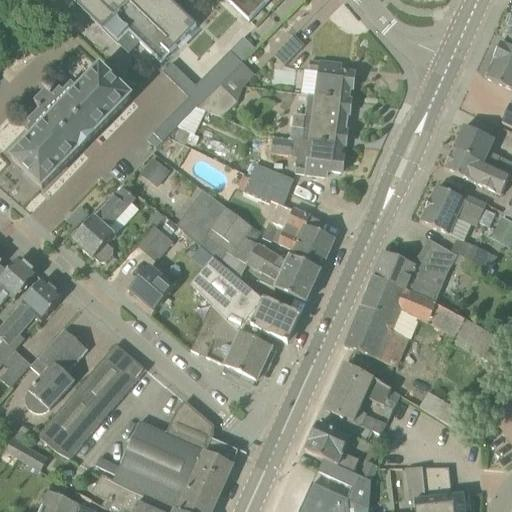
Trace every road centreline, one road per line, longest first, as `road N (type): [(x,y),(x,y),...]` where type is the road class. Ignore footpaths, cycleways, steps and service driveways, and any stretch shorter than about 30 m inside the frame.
road 1 (secondary): [(272,456),(450,62)]
road 2 (residential): [(272,456),(0,218)]
